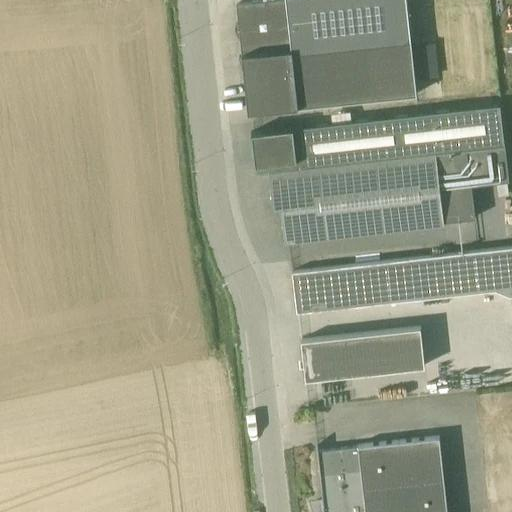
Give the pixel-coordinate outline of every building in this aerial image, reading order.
[(265,0),(237,3),(249,112),(418,92),(412,40),(407,0),(265,0)] [(509,179),(503,123),(500,103),(252,131),(255,163),(257,173),(269,171),(274,208),(275,207),(282,206),(286,240),(445,222),(445,220),(476,217),(472,184),(509,179)] [(511,245),(413,257),(293,270),(297,311),(499,289),(510,294),(511,294),(511,245)] [(421,325),(302,338),(306,378),(425,365),(421,325)] [(447,511),(440,436),(358,445),(358,446),(318,450),(323,501),(311,502),(314,511),(447,511)]
